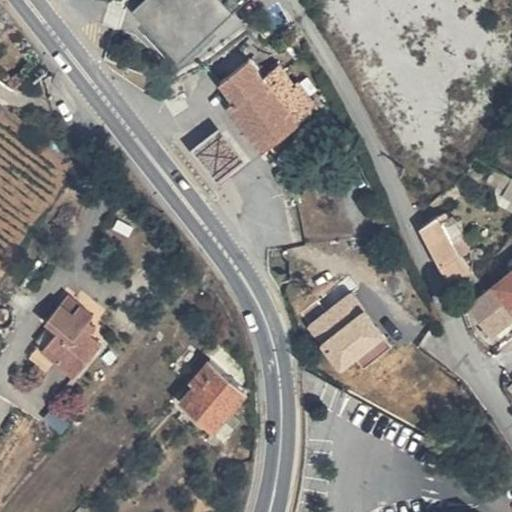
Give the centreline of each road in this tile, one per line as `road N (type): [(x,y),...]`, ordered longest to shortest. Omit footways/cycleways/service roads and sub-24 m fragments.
road 1 (secondary): [(270,511),(283,396),(259,304),(27,0)]
road 2 (residential): [(295,0),(511,424)]
